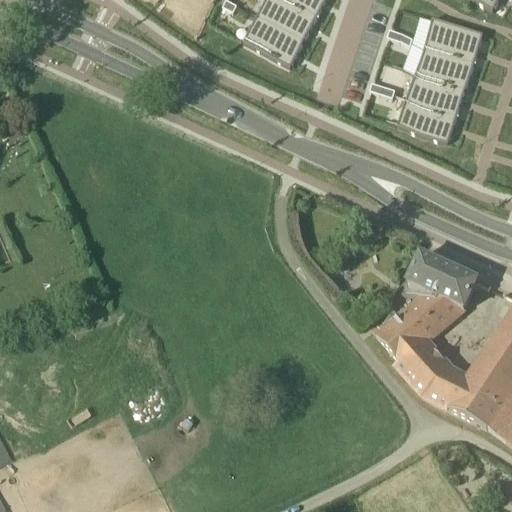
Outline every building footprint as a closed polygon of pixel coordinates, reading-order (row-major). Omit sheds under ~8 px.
[(267,0),(256,21),(303,46),(317,22),(276,0),(267,0)] [(276,0),(317,22),(328,0),(276,0)] [(500,0),(463,0),(492,16),(500,0)] [(226,5),(222,12),(233,18),(237,11),(226,5)] [(303,46),(256,21),(243,47),(289,72),(303,46)] [(423,50),(474,67),(483,39),(432,23),(423,50)] [(390,35),(387,43),(399,46),(401,39),(390,35)] [(401,39),(399,46),(410,50),(412,42),(401,39)] [(474,67),(423,50),(415,77),(465,93),(474,67)] [(406,103),(457,120),(465,93),(415,77),(406,103)] [(372,89),(370,96),(381,100),(383,92),(372,89)] [(383,92),(381,100),(393,103),(395,96),(383,92)] [(457,120),(406,103),(397,131),(448,148),(457,120)] [(463,316),(477,286),(420,260),(406,290),(425,299),(417,304),(383,337),(377,330),(372,335),(398,366),(393,371),(423,401),(487,434),(488,433),(504,445),(511,433),(511,318),(470,382),(452,374),(428,345),(461,315),(463,316)] [(0,511),(4,511),(0,503),(0,471),(12,465),(0,442),(0,511)]
